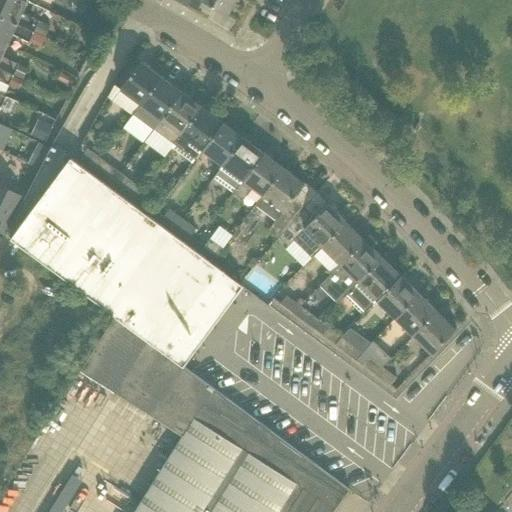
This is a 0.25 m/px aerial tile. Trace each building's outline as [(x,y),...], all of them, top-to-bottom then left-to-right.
[(0,0),(0,15),(33,31),(38,21),(21,13),(26,1),(24,0),(0,0)] [(176,0),(188,6),(191,0),(201,0),(228,15),(236,0),(176,0)] [(29,40),(33,31),(0,15),(0,40),(6,43),(11,33),(29,41),(29,40)] [(33,31),(46,37),(51,27),(38,21),(33,31)] [(29,40),(41,46),(46,37),(33,31),(29,40)] [(28,69),(18,64),(0,55),(6,43),(0,40),(0,67),(24,79),(28,69)] [(120,89),(142,105),(162,77),(141,61),(120,89)] [(0,80),(9,84),(19,89),(24,79),(0,67),(0,80)] [(182,92),(162,77),(142,105),(134,115),(154,129),(182,92)] [(0,94),(3,96),(9,84),(0,80),(0,94)] [(202,107),(182,92),(154,129),(174,144),(175,144),(202,107)] [(203,150),(223,122),(202,107),(175,144),(174,144),(172,148),(192,162),(202,150),(203,150)] [(44,121),(36,137),(46,141),(53,126),(44,121)] [(244,138),(223,122),(203,150),(223,166),(244,138)] [(235,193),(264,153),(244,138),(223,166),(215,177),(235,193)] [(38,143),(29,163),(40,169),(50,148),(38,143)] [(88,148),(82,156),(95,166),(101,158),(88,148)] [(284,168),(264,153),(235,193),(243,199),(252,187),(263,195),(264,196),(284,168)] [(122,173),(114,168),(101,158),(95,166),(116,181),(122,173)] [(229,277),(230,276),(71,159),(11,239),(116,316),(115,317),(170,356),(217,293),(221,296),(233,280),(229,277)] [(293,199),(305,184),(284,168),(264,196),(263,195),(256,205),(277,220),(269,229),(281,237),(305,208),(293,199)] [(142,188),(129,178),(122,173),(116,181),(136,196),(142,188)] [(0,233),(3,236),(4,236),(6,232),(23,196),(0,182),(0,233)] [(142,188),(136,196),(149,206),(155,198),(142,188)] [(347,222),(328,204),(315,218),(305,208),(281,237),(290,244),(294,239),(312,256),(314,254),(322,246),(323,247),(347,222)] [(178,227),(184,219),(170,209),(164,217),(178,227)] [(184,219),(178,227),(190,237),(196,229),(184,219)] [(365,240),(347,222),(323,247),(322,246),(314,254),(332,272),(340,263),(341,265),(367,238),(365,240)] [(372,237),(370,235),(367,238),(341,265),(340,263),(332,272),(320,285),(339,302),(348,293),(382,257),(373,248),(377,244),(371,238),(372,237)] [(210,239),(204,247),(218,257),(224,249),(210,239)] [(366,311),(377,300),(401,276),(382,257),(348,293),(366,311)] [(396,319),(420,294),(401,276),(377,300),(396,319)] [(414,336),(437,311),(420,294),(396,319),(414,336)] [(295,314),(301,306),(287,296),(281,304),(295,314)] [(301,306),(295,314),(315,329),(322,322),(301,306)] [(414,336),(432,354),(456,330),(437,311),(414,336)] [(333,511),(350,490),(200,379),(115,316),(81,370),(183,436),(134,511),(333,511)] [(336,345),(342,337),(322,322),(315,329),(336,345)] [(349,329),(343,337),(342,337),(336,345),(349,354),(355,346),(350,343),(357,335),(349,329)] [(378,376),(383,367),(370,357),(364,365),(378,376)] [(383,367),(378,376),(390,385),(396,377),(383,367)]
